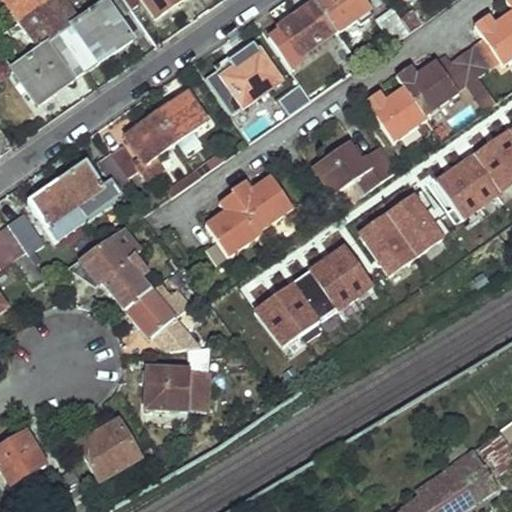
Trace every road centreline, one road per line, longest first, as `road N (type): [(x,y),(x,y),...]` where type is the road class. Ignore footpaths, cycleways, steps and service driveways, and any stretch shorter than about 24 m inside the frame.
road 1 (residential): [(474,0),(158,221)]
road 2 (residential): [(0,179),(254,0)]
